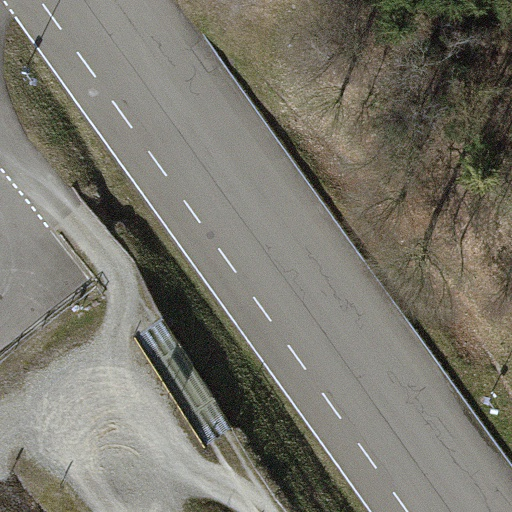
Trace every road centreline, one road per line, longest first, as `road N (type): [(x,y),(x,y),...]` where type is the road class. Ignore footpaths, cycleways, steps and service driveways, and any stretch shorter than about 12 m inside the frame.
road 1 (track): [(144,511),(122,401),(127,323),(120,279),(0,128)]
road 2 (track): [(124,304),(150,325),(269,511)]
road 3 (track): [(124,366),(173,448),(265,505)]
road 4 (track): [(0,438),(46,398),(122,401)]
